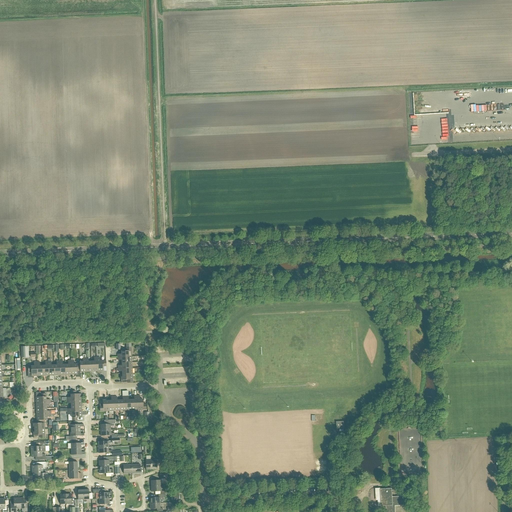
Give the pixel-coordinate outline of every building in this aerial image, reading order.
[(121,351),(121,354),(117,354),(117,357),(131,357),(131,348),(126,348),(126,351),(121,351)] [(97,357),(97,372),(103,371),(103,366),(106,366),(106,361),(100,361),(100,357),(97,357)] [(77,372),(80,372),(80,364),(74,364),(74,361),(71,361),(71,375),(77,375),(77,372)] [(34,366),(28,367),(28,372),(31,372),(31,377),(37,376),(36,362),(34,362),(34,366)] [(122,377),(121,377),(121,383),(133,383),(132,374),(122,374),(122,377)] [(70,392),(70,398),(67,398),(67,401),(81,400),(81,394),(76,394),(76,391),(70,392)] [(46,394),(40,394),(40,397),(36,397),(36,403),(50,403),(50,400),(46,400),(46,394)] [(137,396),(137,410),(146,410),(146,404),(143,404),(143,400),(140,400),(139,396),(137,396)] [(105,400),(99,400),(100,412),(109,411),(108,401),(105,401),(105,400)] [(81,411),(67,412),(67,415),(71,415),(72,421),(77,420),(77,417),(82,417),(81,411)] [(38,423),(33,424),(33,427),(34,427),(34,429),(44,429),(44,423),(45,423),(45,420),(38,420),(38,423)] [(34,429),(34,432),(33,432),(33,438),(45,438),(44,429),(34,429)] [(66,440),(77,440),(77,436),(84,436),(84,433),(80,434),(80,430),(70,431),(70,436),(65,437),(66,440)] [(119,438),(111,439),(111,441),(98,442),(98,448),(108,447),(108,444),(119,443),(119,438)] [(38,446),(31,447),(31,452),(42,452),(41,449),(45,449),(44,446),(45,446),(45,443),(37,443),(38,446)] [(42,452),(31,452),(31,457),(38,457),(38,460),(45,460),(45,454),(42,454),(42,452)] [(109,460),(99,461),(99,466),(109,466),(109,463),(112,462),(112,461),(117,461),(116,457),(108,457),(109,460)] [(38,463),(38,466),(32,466),(32,471),(42,471),(42,468),(45,468),(45,462),(38,463)] [(77,462),(69,462),(69,479),(78,479),(77,462)] [(140,465),(123,465),(123,474),(140,473),(140,465)] [(42,471),(32,471),(32,476),(39,476),(39,479),(46,479),(46,473),(43,473),(42,471)] [(161,480),(151,481),(151,486),(161,486),(161,483),(163,483),(163,479),(168,479),(168,474),(160,474),(161,480)] [(161,486),(151,486),(151,492),(160,491),(160,494),(165,494),(167,494),(167,491),(161,491),(161,486)] [(92,490),(92,492),(92,494),(98,493),(99,499),(109,498),(109,495),(112,495),(112,491),(110,491),(110,493),(100,493),(100,489),(92,490)] [(395,511),(395,506),(406,505),(406,496),(392,497),(392,489),(380,489),(381,506),(386,506),(386,511),(395,511)] [(165,494),(160,494),(158,495),(158,498),(149,498),(150,503),(160,503),(160,500),(163,500),(163,497),(165,497),(165,494)] [(5,499),(0,498),(0,509),(3,509),(2,511),(8,511),(8,506),(5,506),(5,499)] [(10,503),(10,511),(16,511),(16,509),(19,509),(18,498),(13,498),(13,503),(10,503)] [(18,498),(19,509),(22,509),(22,511),(27,511),(27,505),(24,505),(24,498),(18,498)] [(160,503),(150,503),(150,509),(157,509),(157,511),(162,511),(162,508),(160,508),(160,503)]
